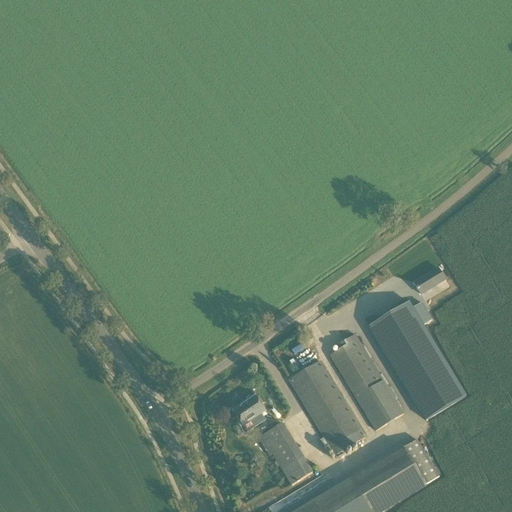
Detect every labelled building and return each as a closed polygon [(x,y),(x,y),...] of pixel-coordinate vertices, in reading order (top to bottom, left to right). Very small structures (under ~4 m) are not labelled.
[(437,269),(414,284),(421,296),(445,282),(437,269)] [(427,426),(467,401),(409,308),(369,333),(427,426)] [(346,347),(330,357),(335,365),(376,432),(403,415),(383,382),(355,336),(343,343),(346,347)] [(361,431),(320,363),(289,381),(294,390),(324,439),(320,441),(325,448),(328,446),(331,450),(335,457),(366,438),(361,431)] [(252,427),(250,423),(265,412),(255,396),(242,405),(243,407),(234,413),(240,423),(236,425),(236,428),(239,433),(245,434),(252,429),(252,427)] [(288,433),(283,424),(262,437),(282,471),(292,486),(313,474),(303,459),(288,433)] [(349,480),(296,511),(386,511),(426,488),(426,486),(440,478),(417,441),(404,449),(402,448),(349,480)]
